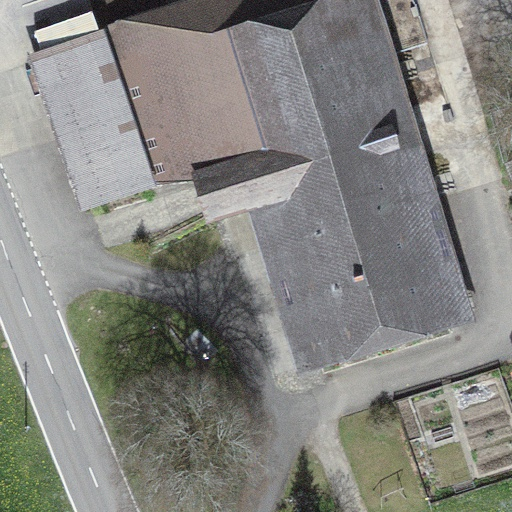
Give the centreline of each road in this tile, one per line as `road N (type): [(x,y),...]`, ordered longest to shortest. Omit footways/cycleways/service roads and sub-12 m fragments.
road 1 (track): [(15,277),(69,259),(219,302),(240,322),(282,424)]
road 2 (track): [(256,511),(282,424),(511,335)]
road 3 (tertiary): [(0,237),(107,511)]
road 4 (track): [(424,0),(479,198)]
road 5 (track): [(69,259),(103,232),(188,201)]
road 6 (track): [(511,322),(479,198)]
